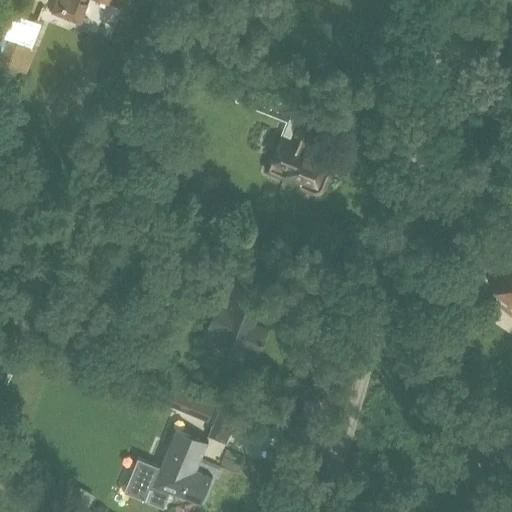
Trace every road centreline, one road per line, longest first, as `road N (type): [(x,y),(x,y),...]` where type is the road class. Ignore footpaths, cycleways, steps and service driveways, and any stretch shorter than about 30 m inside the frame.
road 1 (residential): [(314,511),(452,30),(451,0)]
road 2 (residential): [(511,446),(388,511)]
